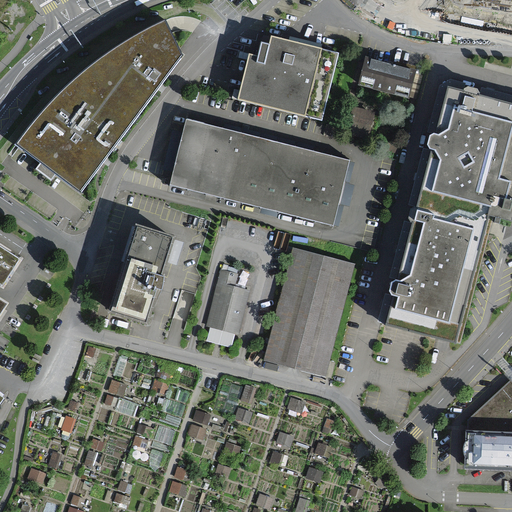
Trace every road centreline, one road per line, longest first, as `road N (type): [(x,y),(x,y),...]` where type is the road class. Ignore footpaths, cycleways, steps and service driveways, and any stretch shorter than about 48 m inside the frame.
road 1 (residential): [(399,450),(317,388),(70,327)]
road 2 (residential): [(87,251),(113,180),(142,133),(192,73),(273,0)]
road 3 (residential): [(331,0),(366,32),(397,43),(511,52)]
road 4 (residential): [(511,321),(399,450)]
road 5 (residential): [(399,450),(397,472),(417,491),(511,497)]
